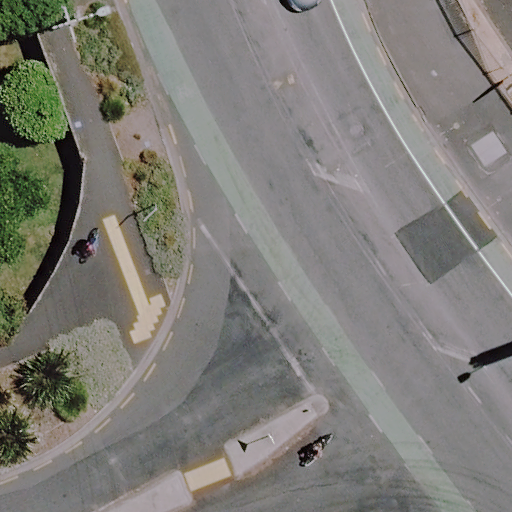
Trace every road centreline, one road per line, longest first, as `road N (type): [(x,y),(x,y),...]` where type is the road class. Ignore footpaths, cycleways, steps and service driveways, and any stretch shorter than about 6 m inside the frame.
road 1 (secondary): [(442,326),(380,247),(303,117),(249,0)]
road 2 (residential): [(123,511),(207,474),(442,326)]
